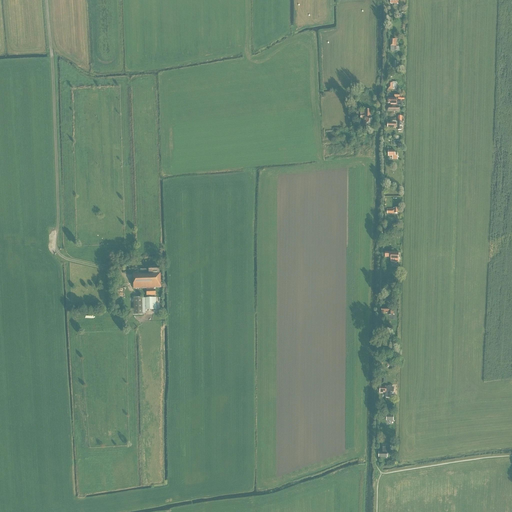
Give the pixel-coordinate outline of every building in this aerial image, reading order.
[(372,127),(372,119),(370,119),(370,110),(365,110),(365,114),(361,114),(361,119),(363,119),(363,127),(372,127)] [(393,159),(397,159),(397,154),(395,154),(395,151),(389,151),(389,156),(393,156),(393,159)] [(399,253),(393,252),(386,252),(385,257),(391,257),(391,262),(399,262),(399,253)] [(134,288),(161,287),(160,273),(159,273),(159,266),(148,267),(148,269),(140,269),(141,274),(133,274),(134,288)] [(153,309),(153,297),(145,298),(145,310),(153,309)] [(134,315),(142,315),(142,298),(133,298),(134,315)] [(393,388),(393,385),(390,385),(390,387),(387,386),(386,388),(380,388),(380,393),(386,393),(386,396),(390,396),(390,393),(390,392),(394,392),(394,388),(393,388)]
